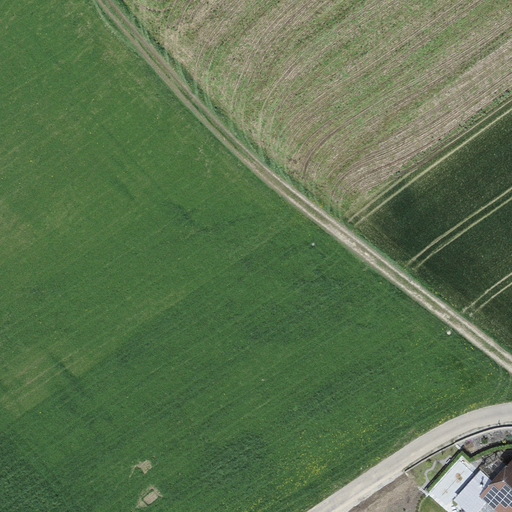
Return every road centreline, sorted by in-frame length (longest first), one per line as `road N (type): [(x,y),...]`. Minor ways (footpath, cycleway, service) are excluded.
road 1 (track): [(511,368),(245,159),(109,0)]
road 2 (unclassified): [(511,407),(408,446),(312,511)]
